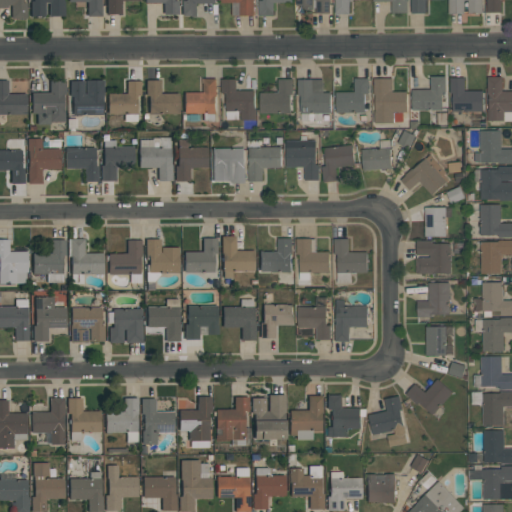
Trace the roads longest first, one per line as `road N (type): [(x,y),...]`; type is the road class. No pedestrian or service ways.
road 1 (residential): [(0,214),(372,213),(390,227),(383,369),(0,376)]
road 2 (residential): [(0,50),(511,45)]
